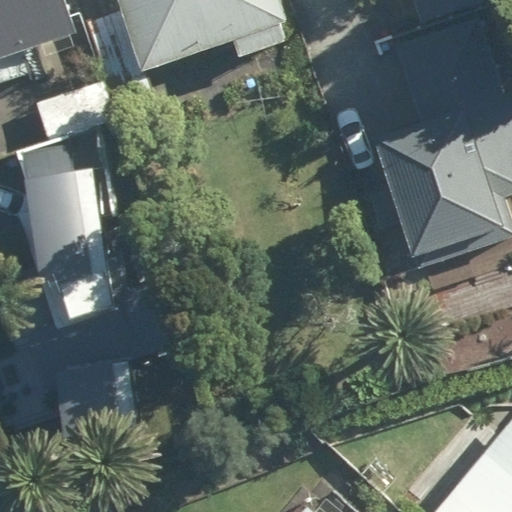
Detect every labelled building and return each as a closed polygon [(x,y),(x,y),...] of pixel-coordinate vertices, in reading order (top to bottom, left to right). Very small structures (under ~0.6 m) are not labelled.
[(0,0),(0,66),(75,43),(62,0),(0,0)] [(116,0),(139,73),(233,45),(241,72),(293,56),(285,30),(276,0),(116,0)] [(511,99),(508,101),(482,22),(399,49),(425,128),(378,144),(417,261),(464,246),(511,230),(502,205),(511,201),(511,99)] [(43,344),(0,361),(0,366),(26,419),(60,399),(69,473),(128,440),(141,480),(205,451),(185,378),(167,384),(158,363),(179,354),(155,298),(117,313),(96,178),(28,182),(43,344)] [(511,511),(511,432),(438,511),(511,511)]
